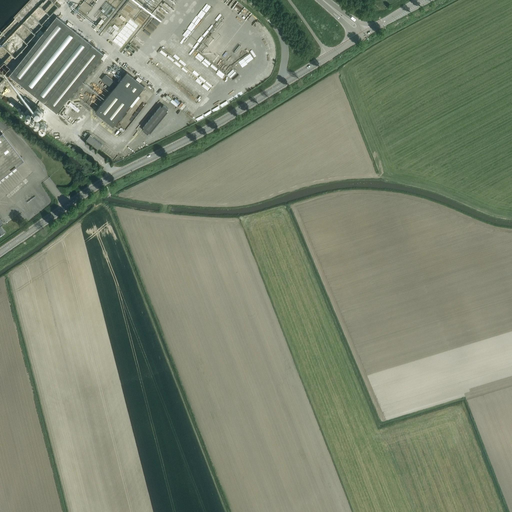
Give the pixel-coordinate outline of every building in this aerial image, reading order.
[(58,0),(43,0),(48,5),(49,4),(54,9),(61,2),(58,0)] [(35,42),(9,74),(56,112),(69,97),(72,100),(103,60),(100,58),(104,53),(56,16),(43,32),(40,30),(33,40),(35,42)] [(218,31),(225,21),(221,18),(213,28),(218,31)] [(0,78),(4,79),(1,76),(1,72),(0,71),(0,66),(4,62),(1,60),(5,55),(5,52),(9,52),(12,49),(13,49),(13,47),(7,41),(4,41),(0,45),(0,78)] [(95,111),(113,126),(145,86),(127,72),(95,111)] [(149,132),(150,133),(168,111),(166,110),(168,108),(163,105),(162,106),(160,105),(143,127),(144,128),(143,130),(147,134),(149,132)] [(86,132),(84,134),(85,135),(84,137),(86,139),(98,149),(102,144),(90,135),(87,133),(86,132)] [(0,178),(23,160),(2,133),(0,133),(0,178)]
